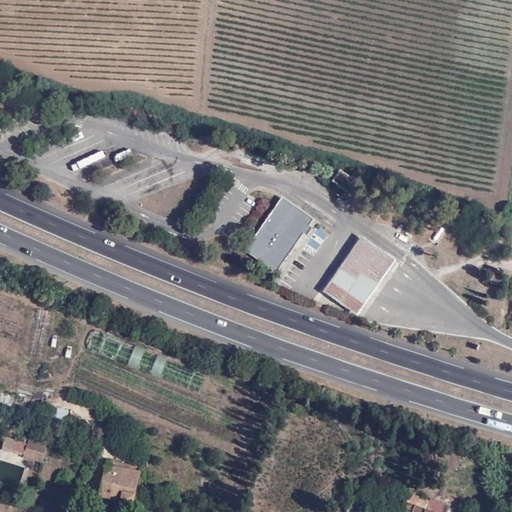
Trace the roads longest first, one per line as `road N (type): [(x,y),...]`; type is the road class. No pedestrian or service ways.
road 1 (motorway): [(0,230),(266,341),(511,420)]
road 2 (motorway): [(511,389),(270,311),(0,199)]
road 3 (track): [(223,511),(129,440),(105,435)]
road 4 (track): [(87,494),(106,451),(105,432),(68,402),(54,401)]
road 5 (track): [(31,300),(21,357),(59,378),(54,401)]
